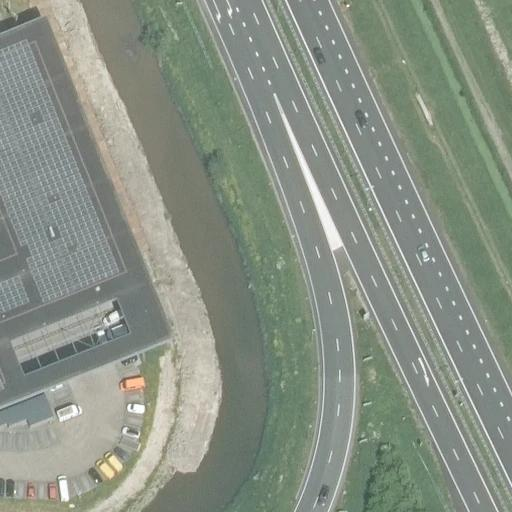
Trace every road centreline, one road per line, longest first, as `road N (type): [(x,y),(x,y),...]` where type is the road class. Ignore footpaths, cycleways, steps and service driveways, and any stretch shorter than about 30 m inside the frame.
road 1 (trunk): [(511,456),(298,0)]
road 2 (trunk): [(280,92),(473,511)]
road 3 (trunk): [(280,92),(338,366),(335,434),(311,511)]
